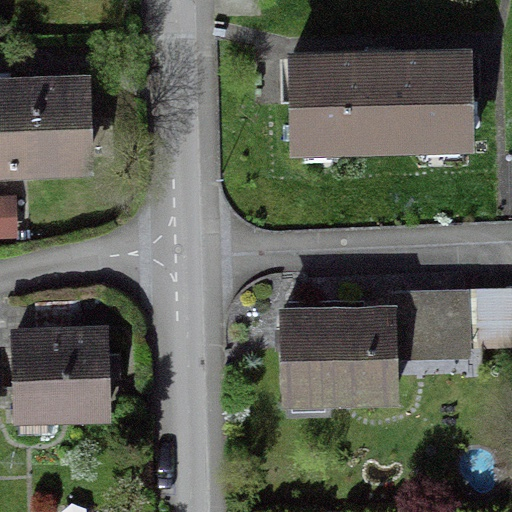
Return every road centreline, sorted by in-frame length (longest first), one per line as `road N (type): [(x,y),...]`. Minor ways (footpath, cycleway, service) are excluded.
road 1 (residential): [(171,259),(511,234)]
road 2 (residential): [(171,259),(164,0)]
road 3 (residential): [(178,511),(171,259)]
road 4 (residential): [(171,259),(0,279)]
